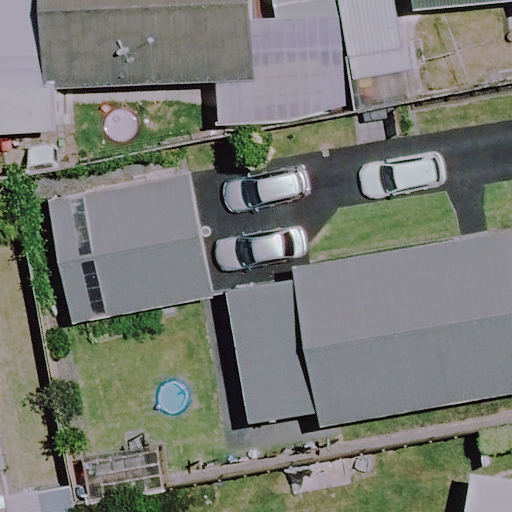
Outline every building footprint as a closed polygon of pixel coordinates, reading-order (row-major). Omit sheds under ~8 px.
[(264,32),(260,0),(0,0),(0,138),(64,130),(60,97),(215,76),(222,135),(347,119),(335,23),(264,32)] [(511,5),(511,0),(405,0),(407,14),(511,5)] [(208,298),(180,169),(30,202),(59,330),(208,298)] [(226,287),(244,428),(316,419),(317,430),(511,405),(511,230),(296,257),(298,278),(226,287)] [(511,511),(511,481),(470,477),(466,511),(511,511)] [(79,511),(74,485),(1,498),(0,491),(0,511),(79,511)]
